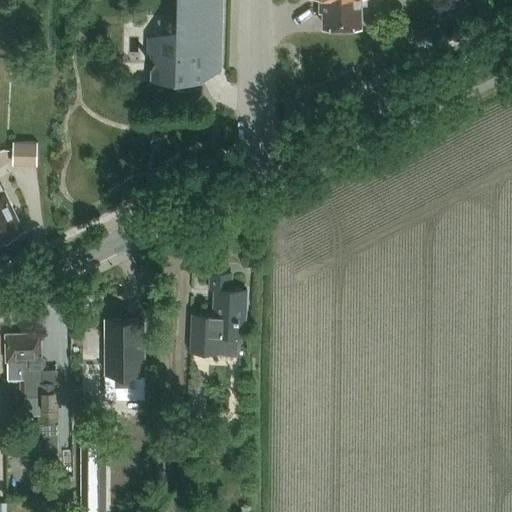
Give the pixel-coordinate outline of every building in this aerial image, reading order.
[(148,37),(147,53),(152,61),(151,61),(151,63),(151,79),(202,79),(222,69),(224,0),(182,0),(181,50),(163,49),(163,31),(148,37)] [(320,0),(321,9),(324,9),(325,25),(361,24),(361,0),(320,0)] [(39,164),(39,141),(15,140),(14,163),(39,164)] [(1,182),(0,182),(0,238),(1,238),(1,239),(23,228),(5,190),(4,190),(1,182)] [(193,313),(192,339),(191,350),(239,352),(240,341),(244,341),(246,288),(231,288),(232,273),(210,272),(210,287),(215,287),(214,314),(193,313)] [(144,318),(107,318),(107,372),(144,372),(144,318)] [(7,334),(8,365),(8,384),(21,384),(21,397),(40,396),(40,422),(58,421),(58,381),(40,382),(40,368),(43,368),(42,354),(41,354),(40,333),(7,334)] [(60,423),(45,423),(47,465),(61,465),(60,423)] [(75,431),(75,511),(112,511),(112,431),(75,431)] [(75,500),(75,475),(50,475),(50,500),(75,500)] [(0,500),(0,511),(8,511),(9,501),(0,500)]
